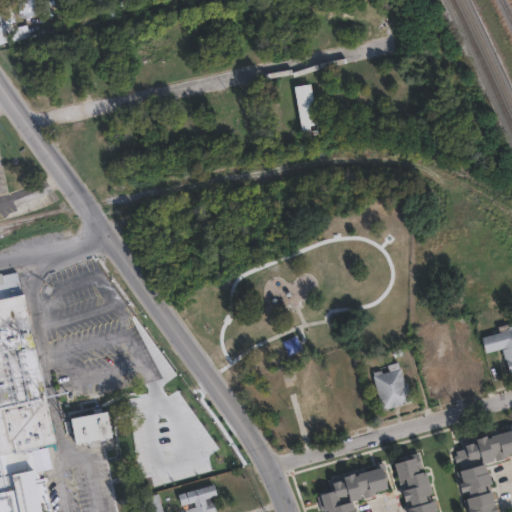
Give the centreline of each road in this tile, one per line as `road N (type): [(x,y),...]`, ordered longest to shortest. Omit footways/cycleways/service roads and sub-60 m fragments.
road 1 (residential): [(287,511),(251,436),(0,89)]
road 2 (residential): [(26,122),(384,41),(394,28)]
road 3 (residential): [(270,466),(511,397)]
